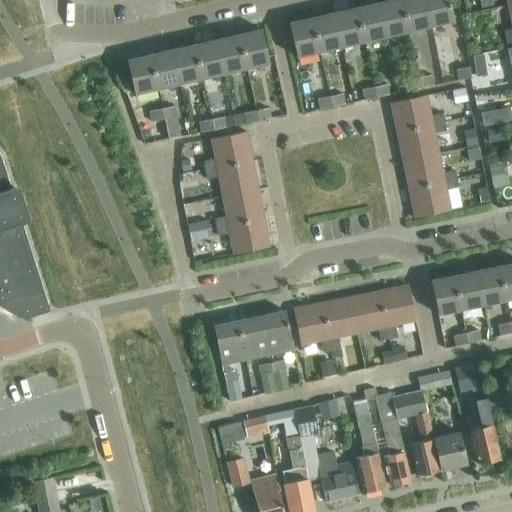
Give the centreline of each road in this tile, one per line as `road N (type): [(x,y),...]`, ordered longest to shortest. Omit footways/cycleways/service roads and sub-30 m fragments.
road 1 (residential): [(295,271),(265,140),(376,117),(398,248)]
road 2 (residential): [(72,330),(99,314),(295,271)]
road 3 (residential): [(58,34),(100,36),(269,0)]
road 4 (residential): [(129,511),(85,346),(72,330)]
